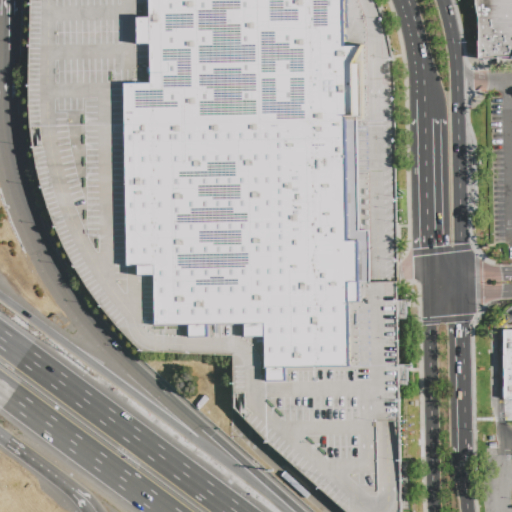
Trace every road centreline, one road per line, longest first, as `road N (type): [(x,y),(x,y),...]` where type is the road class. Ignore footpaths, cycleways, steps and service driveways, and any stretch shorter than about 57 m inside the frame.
road 1 (motorway): [(203,442),(102,341),(50,268),(16,185),(7,116)]
road 2 (motorway): [(230,511),(0,341)]
road 3 (motorway): [(203,442),(0,297)]
road 4 (secondary): [(429,298),(435,511)]
road 5 (motorway): [(0,391),(162,511)]
road 6 (secondary): [(466,451),(462,297)]
road 7 (secondary): [(426,119),(428,271)]
road 8 (secondary): [(458,145),(455,62),(441,0)]
road 9 (secondary): [(461,279),(458,145)]
road 10 (secondary): [(406,0),(426,119)]
